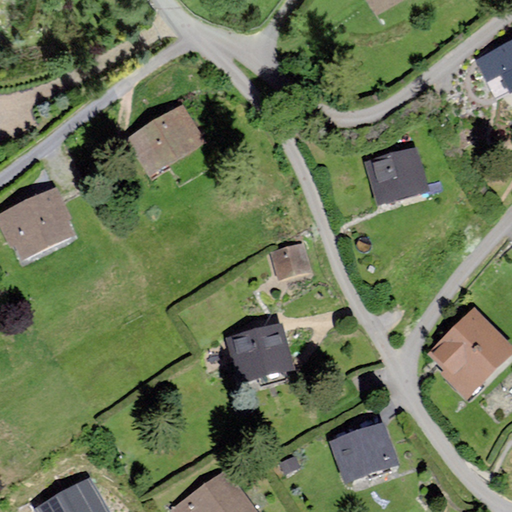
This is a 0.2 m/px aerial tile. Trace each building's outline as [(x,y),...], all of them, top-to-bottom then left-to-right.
[(391,0),(369,0),(376,10),(391,0)] [(511,43),(480,60),(489,78),(503,71),(511,87),(511,43)] [(201,149),(180,114),(132,143),(153,178),(201,149)] [(428,197),(416,154),(369,167),(380,209),(428,197)] [(69,225),(55,197),(0,222),(0,223),(19,265),(68,242),(62,229),(69,225)] [(280,278),(310,271),(304,242),(273,248),(280,278)] [(511,357),(511,354),(478,317),(429,361),(465,400),(511,357)] [(294,377),(283,334),(230,347),(241,389),(294,377)] [(397,472),(384,432),(334,449),(348,489),(397,472)] [(251,511),(230,479),(179,511),(251,511)] [(101,511),(89,489),(48,511),(101,511)]
